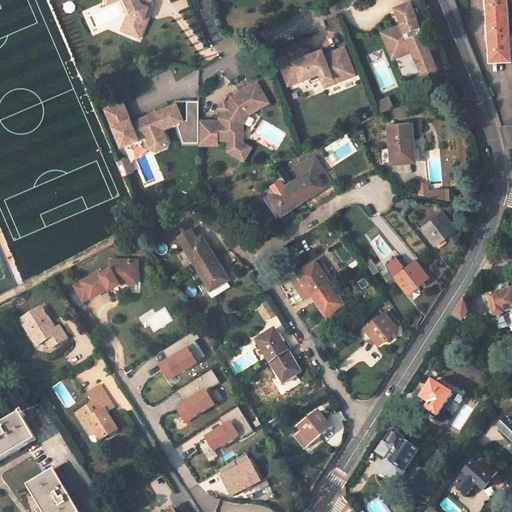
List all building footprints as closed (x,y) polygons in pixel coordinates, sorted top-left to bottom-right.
[(124,31),(131,13),(124,0),(104,0),(106,4),(114,0),(120,0),(127,13),(120,29),(124,31)] [(144,18),(149,5),(146,4),(147,0),(124,0),(131,13),(124,31),(139,37),(147,19),(144,18)] [(511,40),(510,0),(488,0),(491,60),(511,58),(511,40)] [(402,24),(382,32),(393,58),(413,50),(422,73),(437,67),(411,1),(396,7),(402,24)] [(344,46),(338,48),(348,76),(354,74),(344,46)] [(303,48),(277,58),(285,78),(297,73),(299,79),(308,75),(310,80),(320,76),(322,80),(336,75),(338,80),(348,76),(338,48),(323,53),(321,48),(309,52),(305,54),(303,48)] [(297,73),(285,78),(287,83),(299,79),(297,73)] [(336,75),(322,80),(324,85),(338,80),(336,75)] [(198,120),(198,143),(217,142),(217,137),(228,137),(228,134),(237,134),(239,130),(239,122),(242,122),(248,113),(246,110),(256,104),(255,101),(265,95),(256,80),(230,96),(227,102),(226,101),(221,110),(222,111),(219,117),(219,120),(198,120)] [(256,104),(246,110),(248,113),(268,101),(265,95),(255,101),(256,104)] [(388,97),(376,103),(380,113),(393,107),(388,97)] [(226,101),(223,100),(218,109),(221,110),(226,101)] [(122,102),(105,109),(121,145),(145,135),(150,148),(155,151),(165,146),(167,142),(161,128),(182,120),(175,103),(131,122),(122,102)] [(246,162),(253,147),(242,142),(242,122),(239,122),(239,130),(237,134),(228,134),(228,137),(228,153),(246,162)] [(388,124),(391,162),(411,160),(410,148),(414,147),(412,122),(388,124)] [(123,176),(135,171),(129,156),(117,160),(123,176)] [(303,202),(324,188),(315,173),(301,182),(298,178),(291,183),(303,202)] [(280,197),(273,201),(283,216),(303,202),(291,183),(285,187),(281,181),(273,186),(280,197)] [(455,229),(442,212),(435,217),(437,219),(424,229),(435,244),(455,229)] [(209,253),(200,239),(198,240),(192,231),(180,239),(198,268),(215,257),(212,251),(209,253)] [(198,268),(212,291),(226,282),(218,267),(221,266),(220,264),(222,263),(218,256),(215,257),(198,268)] [(397,277),(408,291),(430,275),(416,259),(409,264),(411,267),(397,277)] [(98,271),(72,286),(81,302),(89,297),(90,298),(107,288),(108,290),(120,283),(138,283),(138,260),(111,260),(111,268),(99,274),(98,271)] [(314,264),(299,273),(313,295),(331,283),(335,281),(325,266),(318,270),(314,264)] [(332,292),(335,290),(331,283),(313,295),(326,315),(341,306),(332,292)] [(496,337),(511,332),(511,330),(511,329),(511,290),(509,292),(508,286),(497,290),(498,295),(488,297),(494,322),(496,322),(496,324),(493,325),(496,337)] [(463,327),(470,317),(464,300),(451,319),(463,327)] [(42,309),(21,321),(37,348),(45,343),(50,340),(55,349),(68,342),(60,329),(55,331),(42,309)] [(381,323),(368,331),(377,345),(398,332),(387,314),(379,318),(381,323)] [(272,333),(258,342),(270,362),(288,352),(291,350),(281,335),(275,338),(272,333)] [(45,343),(50,351),(55,349),(50,340),(45,343)] [(187,344),(157,363),(168,379),(199,361),(187,344)] [(270,362),(284,385),(299,376),(290,362),(293,360),(288,352),(270,362)] [(183,401),(174,407),(185,424),(217,405),(207,390),(219,383),(212,371),(177,391),(183,401)] [(510,387),(505,378),(499,382),(504,391),(510,387)] [(455,394),(434,381),(423,398),(427,400),(423,406),(440,417),(455,394)] [(93,432),(98,440),(115,430),(104,411),(113,406),(100,385),(87,393),(93,403),(75,414),(81,424),(86,420),(93,432)] [(505,430),(511,435),(511,400),(506,403),(499,413),(511,422),(505,430)] [(407,426),(414,415),(397,404),(390,415),(407,426)] [(0,457),(35,437),(16,410),(0,419),(0,457)] [(303,433),(294,440),(303,451),(332,429),(319,412),(313,417),(315,420),(301,430),(303,433)] [(407,441),(400,437),(407,426),(390,415),(383,426),(392,432),(385,442),(396,450),(388,462),(406,474),(420,453),(406,443),(407,441)] [(81,424),(88,436),(93,432),(86,420),(81,424)] [(230,421),(203,437),(213,452),(240,437),(230,421)] [(251,459),(220,475),(230,498),(261,482),(251,459)] [(478,489),(484,494),(501,477),(483,461),(476,469),(474,467),(466,477),(468,479),(458,490),(468,499),(478,489)] [(78,511),(54,471),(29,486),(44,511),(78,511)]
